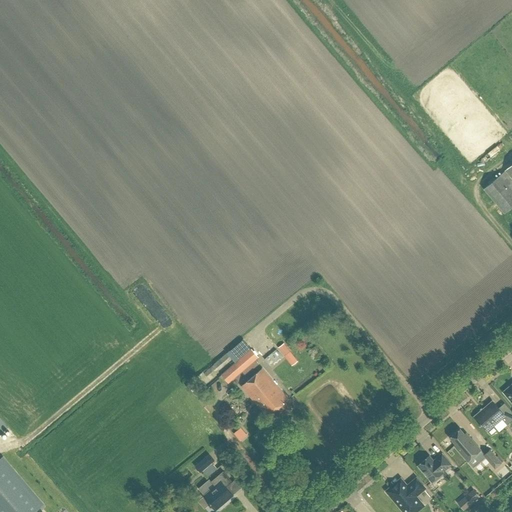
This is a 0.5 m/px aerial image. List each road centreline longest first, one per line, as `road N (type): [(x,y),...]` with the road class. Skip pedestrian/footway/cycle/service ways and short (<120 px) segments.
road 1 (unclassified): [(343,488),(511,346)]
road 2 (track): [(0,444),(27,440),(161,329)]
